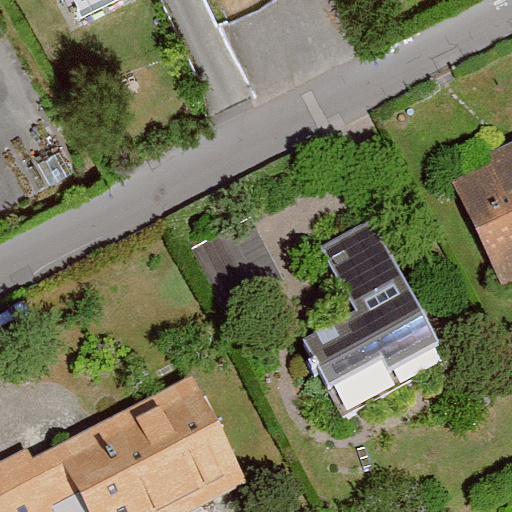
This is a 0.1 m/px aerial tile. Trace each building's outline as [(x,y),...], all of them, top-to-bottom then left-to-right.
[(76,0),(81,10),(102,0),(76,0)] [(219,0),(230,19),(266,0),(219,0)] [(511,159),(455,186),(505,289),(511,285),(511,159)] [(345,416),(442,367),(371,226),(322,251),(357,319),(308,343),(345,416)] [(181,511),(240,481),(188,383),(31,466),(25,454),(0,467),(0,511),(54,511),(81,498),(89,511),(181,511)]
